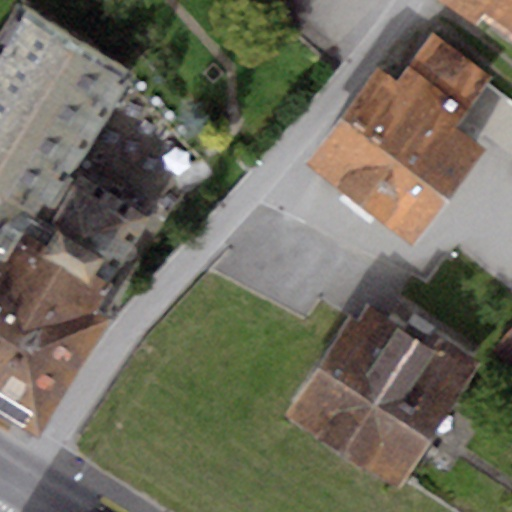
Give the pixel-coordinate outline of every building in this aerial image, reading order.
[(511,0),(444,0),(511,46),(511,0)] [(115,317),(96,305),(151,220),(75,172),(133,79),(19,7),(0,36),(0,415),(38,439),(115,317)] [(398,80),(379,66),(307,164),(415,244),(486,148),(456,126),(493,77),(434,33),(398,80)] [(358,322),(348,316),(285,416),(401,489),(480,363),(430,332),(423,342),(367,307),(358,322)] [(511,326),(492,350),(511,366),(511,326)]
